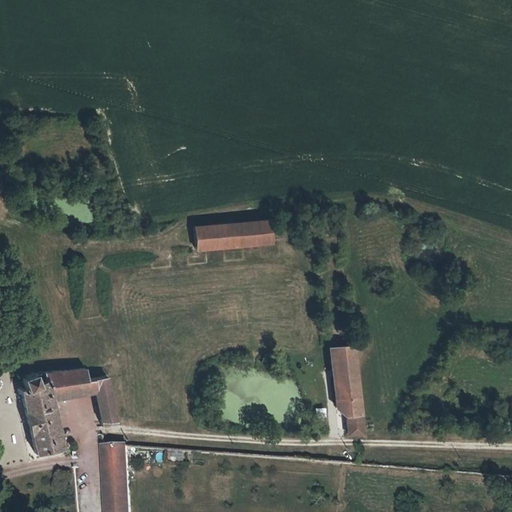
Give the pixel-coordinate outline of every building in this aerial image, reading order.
[(270,242),(268,219),(194,226),(196,249),(270,242)] [(337,408),(340,410),(344,414),(346,416),(360,414),(353,348),(330,348),(337,408)] [(20,390),(35,452),(61,446),(50,400),(95,392),(101,422),(116,422),(116,421),(107,377),(86,380),(85,370),(34,374),(33,373),(22,378),(26,388),(20,390)] [(362,427),(361,418),(347,419),(348,434),(362,435),(362,427)] [(130,511),(130,503),(127,447),(105,448),(108,511),(130,511)] [(171,452),(171,460),(183,460),(183,451),(171,452)] [(347,463),(361,464),(362,452),(348,451),(347,463)]
